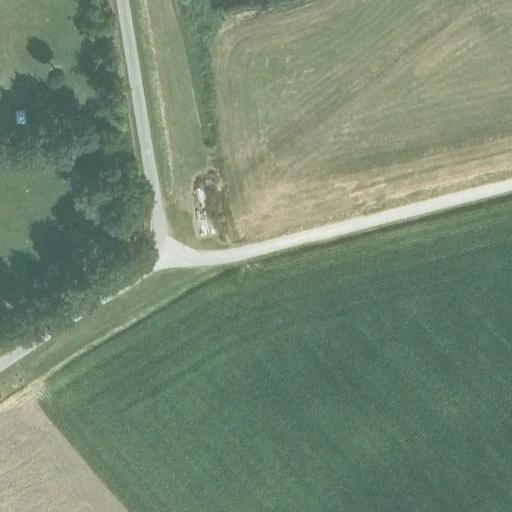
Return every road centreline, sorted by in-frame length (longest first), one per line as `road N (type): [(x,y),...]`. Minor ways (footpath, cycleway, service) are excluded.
road 1 (unclassified): [(511,182),(222,255),(154,253)]
road 2 (unclassified): [(124,0),(162,221),(154,253)]
road 3 (unclassified): [(154,253),(0,361)]
